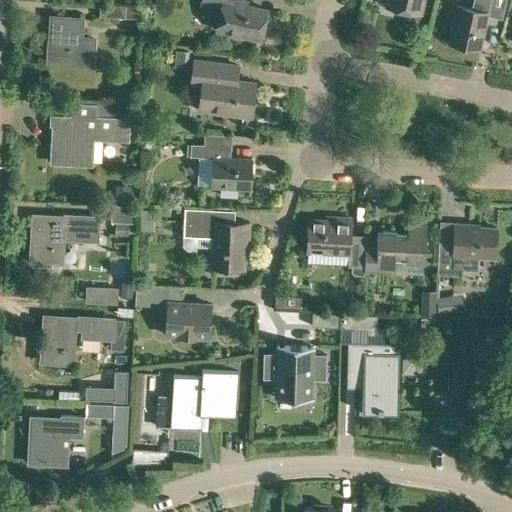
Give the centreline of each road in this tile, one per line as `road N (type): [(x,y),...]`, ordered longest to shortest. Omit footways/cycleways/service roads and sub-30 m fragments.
road 1 (residential): [(500,497),(384,468),(316,464),(219,477),(130,511)]
road 2 (residential): [(310,163),(511,185)]
road 3 (residential): [(511,106),(317,56)]
road 4 (residential): [(251,297),(310,163)]
